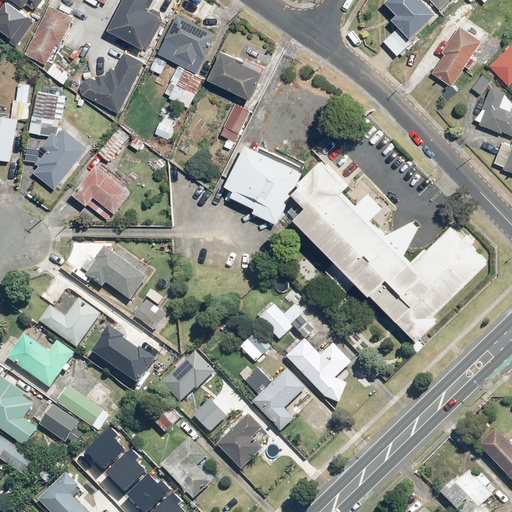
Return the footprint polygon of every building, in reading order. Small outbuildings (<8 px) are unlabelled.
[(6,12),(0,19),(0,23),(13,33),(10,38),(20,44),(39,18),(13,0),(7,0),(1,9),(6,12)] [(127,0),(113,27),(151,47),(167,18),(149,9),(153,0),(127,0)] [(440,12),(429,0),(389,0),(401,13),(396,18),(413,36),(440,12)] [(473,0),(466,0),(447,18),(457,28),(480,7),(473,0)] [(53,5),(29,54),(52,65),(75,16),(53,5)] [(220,34),(180,16),(170,37),(177,40),(171,53),(197,64),(201,54),(209,58),(220,34)] [(412,41),(399,27),(387,39),(399,52),(412,41)] [(434,71),(455,84),(483,41),(462,28),(434,71)] [(511,45),(492,65),(511,85),(511,84),(511,45)] [(82,93),(122,112),(146,63),(127,54),(120,69),(114,66),(109,75),(102,71),(98,79),(90,75),(82,93)] [(225,54),(214,80),(257,98),(268,72),(225,54)] [(195,68),(183,62),(166,96),(192,108),(211,68),(198,62),(195,68)] [(58,63),(51,72),(66,83),(73,74),(58,63)] [(476,89),(483,93),(493,77),(486,73),(476,89)] [(33,84),(21,83),(19,101),(30,102),(33,84)] [(497,87),(482,124),(511,135),(511,108),(503,105),(508,91),(497,87)] [(39,92),(35,115),(64,121),(68,97),(39,92)] [(238,103),(223,134),(240,142),(255,111),(238,103)] [(0,116),(0,157),(14,160),(22,120),(0,116)] [(226,178),(280,206),(308,152),(300,148),(260,127),(254,124),(226,178)] [(34,169),(59,189),(92,148),(67,128),(61,135),(56,130),(44,146),(49,150),(34,169)] [(133,138),(121,128),(101,151),(113,161),(133,138)] [(311,196),(300,207),(419,330),(442,309),(438,305),(492,253),(454,213),(417,249),(325,154),(297,181),(311,196)] [(81,192),(110,216),(134,187),(105,163),(81,192)] [(94,269),(132,297),(146,278),(107,250),(94,269)] [(303,295),(289,282),(283,288),(297,301),(303,295)] [(79,347),(83,342),(83,343),(102,316),(86,305),(79,314),(55,297),(39,319),(79,347)] [(141,300),(134,311),(157,327),(165,316),(141,300)] [(275,301),(259,315),(282,339),(297,325),(275,301)] [(114,326),(95,354),(142,385),(161,357),(114,326)] [(260,332),(251,340),(266,355),(274,347),(260,332)] [(53,383),(57,378),(76,352),(60,340),(53,350),(29,333),(13,355),(53,383)] [(337,343),(324,355),(307,339),(290,356),(338,404),(355,387),(342,373),(354,361),(337,343)] [(201,347),(166,379),(183,398),(219,366),(201,347)] [(287,407),(308,387),(290,368),(260,396),(256,400),(283,430),(297,417),(287,407)] [(35,407),(33,405),(37,399),(4,377),(1,381),(0,380),(0,426),(26,445),(38,428),(26,419),(35,407)] [(71,388),(61,403),(96,427),(106,412),(71,388)] [(44,424),(68,439),(80,420),(56,405),(44,424)] [(179,423),(164,409),(155,419),(169,433),(179,423)] [(221,444),(246,469),(266,448),(256,437),(266,428),(253,413),(235,429),(236,430),(221,444)] [(113,428),(94,445),(111,463),(125,450),(115,440),(120,435),(113,428)] [(511,440),(501,429),(484,445),(511,475),(511,440)] [(34,461),(0,437),(0,459),(23,476),(34,461)] [(166,463),(164,465),(197,499),(215,482),(200,465),(211,455),(194,437),(166,463)] [(135,449),(116,467),(133,484),(147,471),(137,461),(142,456),(135,449)] [(461,476),(444,492),(463,511),(493,511),(487,505),(498,495),(489,485),(494,481),(485,472),(480,476),(475,470),(465,479),(461,476)] [(46,495),(43,499),(55,511),(92,511),(74,494),(83,484),(69,471),(46,495)] [(144,499),(152,508),(173,489),(166,482),(162,486),(152,475),(138,489),(146,497),(144,499)] [(21,497),(4,484),(0,488),(0,502),(10,511),(21,497)] [(175,493),(156,511),(157,511),(183,511),(177,505),(182,501),(175,493)] [(105,496),(96,505),(102,511),(120,511),(105,496)]
